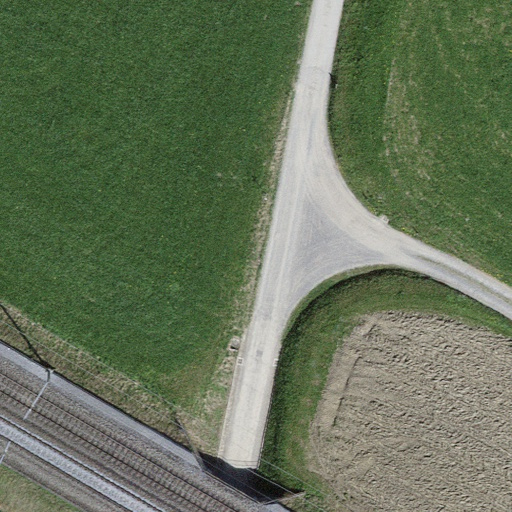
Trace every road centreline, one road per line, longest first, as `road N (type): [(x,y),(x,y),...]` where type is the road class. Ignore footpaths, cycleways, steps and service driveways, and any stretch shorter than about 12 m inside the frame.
road 1 (track): [(291,196),(229,511)]
road 2 (track): [(291,196),(511,322)]
road 3 (track): [(327,0),(291,196)]
